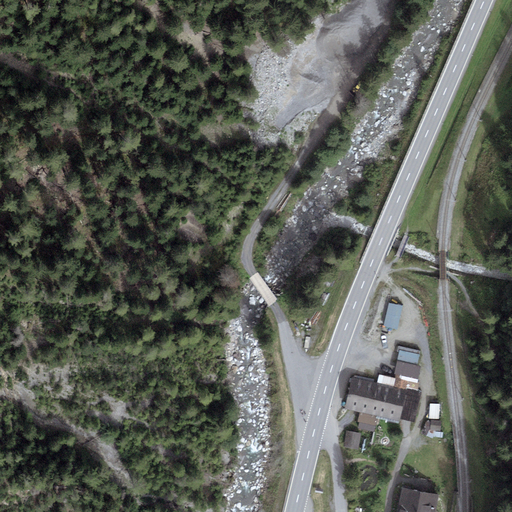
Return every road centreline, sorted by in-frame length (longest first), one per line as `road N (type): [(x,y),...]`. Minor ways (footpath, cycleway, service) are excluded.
road 1 (secondary): [(486,0),(343,344),(296,511)]
road 2 (track): [(276,308),(254,277),(249,240),(391,0)]
